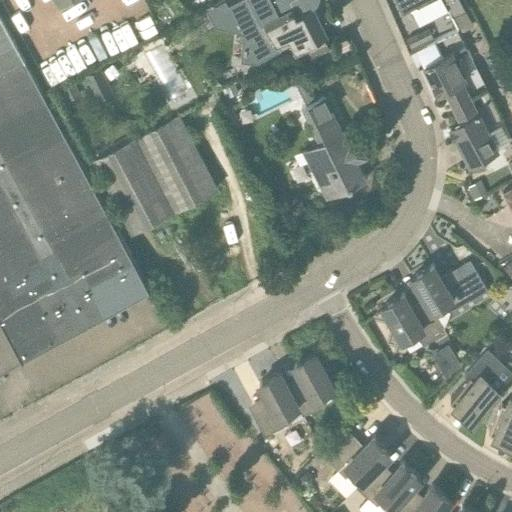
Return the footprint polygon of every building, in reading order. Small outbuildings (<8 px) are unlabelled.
[(235,0),(228,4),(243,34),(242,60),(258,61),(281,49),(278,43),(289,36),(296,50),(308,44),(314,56),(331,47),(310,8),(317,4),(318,0),(235,0)] [(396,0),(403,12),(427,0),(396,0)] [(0,368),(150,288),(150,287),(149,287),(0,11),(0,368)] [(438,94),(444,90),(463,81),(466,79),(453,53),(455,50),(465,44),(457,30),(434,42),(442,57),(424,66),(438,94)] [(422,45),(417,33),(407,37),(412,50),(422,45)] [(86,74),(98,99),(114,91),(102,67),(86,74)] [(62,86),(68,99),(81,93),(75,80),(62,86)] [(470,166),(500,150),(480,112),(479,113),(476,106),(463,81),(444,90),(457,116),(461,122),(450,127),(470,166)] [(239,92),(234,83),(222,89),(227,98),(239,92)] [(320,142),(303,151),(327,198),(366,178),(356,159),(367,154),(359,138),(348,144),(324,95),(302,106),(320,142)] [(178,114),(93,160),(132,232),(217,186),(178,114)] [(487,191),(481,179),(468,185),(474,198),(487,191)] [(511,258),(503,267),(511,277),(511,258)] [(474,266),(459,274),(450,280),(448,277),(445,276),(441,278),(433,264),(412,276),(429,304),(432,310),(433,309),(434,311),(446,304),(450,311),(473,298),(488,289),(474,266)] [(508,314),(511,309),(511,292),(508,289),(496,304),(508,314)] [(429,304),(420,309),(418,306),(415,305),(412,307),(403,293),(383,305),(392,321),(391,327),(397,328),(402,339),(415,332),(420,341),(444,327),(434,311),(433,309),(432,310),(429,304)] [(462,366),(448,344),(432,354),(445,376),(462,366)] [(466,373),(470,376),(450,398),(469,415),(469,416),(471,418),(500,386),(492,378),(499,361),(487,350),(466,373)] [(304,414),(309,411),(326,402),(321,392),(334,385),(328,375),(329,369),(324,368),(315,352),(294,363),(302,378),(298,380),(297,382),(299,386),(291,390),(290,391),(298,405),(297,405),(298,407),(300,407),(304,414)] [(291,390),(280,371),(259,382),(267,397),(263,399),(262,401),(264,405),(254,410),(267,434),(291,421),(287,413),(298,407),(297,405),(298,405),(290,391),(291,390)] [(505,403),(502,402),(489,430),(511,440),(511,393),(510,393),(505,403)] [(374,467),(375,467),(391,452),(373,435),(362,447),(359,443),(356,444),(353,446),(345,439),(327,458),(346,476),(352,470),(362,479),(362,480),(374,467)] [(395,505),(405,493),(406,493),(420,476),(402,461),(391,473),(387,470),(385,471),(382,473),(375,467),(374,467),(362,480),(362,479),(357,486),(369,497),(361,506),(366,511),(388,511),(394,505),(395,505)] [(441,511),(451,497),(431,484),(422,498),(418,495),(415,496),(413,499),(406,493),(405,493),(395,505),(394,505),(388,511),(441,511)]
